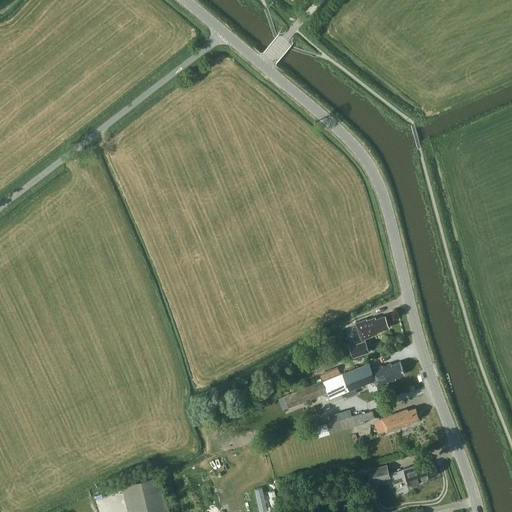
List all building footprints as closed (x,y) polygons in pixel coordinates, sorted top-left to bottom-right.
[(361,339),(362,341),(349,346),(353,357),(369,351),(365,338),(372,335),(372,334),(378,332),(377,331),(388,327),(385,315),(376,318),(375,317),(367,320),(366,318),(355,322),(361,339)] [(322,380),(284,395),(289,407),(326,392),(329,398),(344,391),(355,387),(374,379),(376,386),(387,382),(387,381),(405,375),(400,362),(391,365),(391,363),(382,366),(382,365),(371,369),(369,362),(331,377),(322,380)] [(419,419),(415,407),(407,410),(407,408),(400,411),(381,417),(386,431),(404,425),(405,425),(412,423),(411,421),(419,419)] [(350,416),(340,419),(342,428),(365,422),(364,420),(374,417),(372,410),(362,413),(350,416)] [(327,422),(315,426),(318,435),(330,432),(327,422)] [(437,473),(433,461),(424,464),(424,463),(415,466),(415,465),(403,468),(409,486),(421,482),(420,480),(427,478),(426,477),(437,473)] [(390,477),(387,464),(367,469),(370,482),(390,477)] [(368,474),(366,466),(351,470),(353,478),(368,474)] [(169,511),(161,474),(122,483),(128,511),(169,511)]
